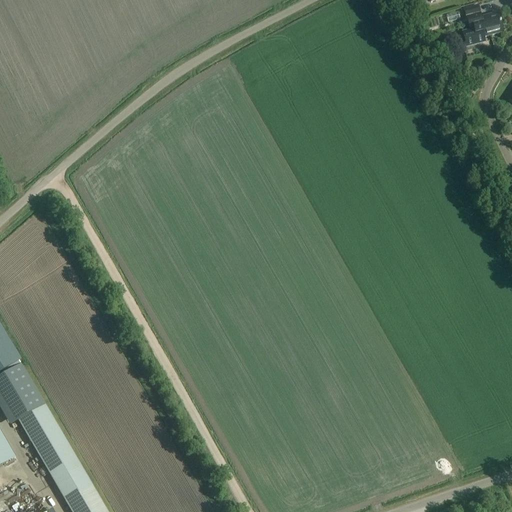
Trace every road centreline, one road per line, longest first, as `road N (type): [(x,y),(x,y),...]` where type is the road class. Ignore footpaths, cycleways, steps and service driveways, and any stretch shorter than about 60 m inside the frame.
road 1 (track): [(248,511),(54,174)]
road 2 (unclassified): [(0,223),(150,92),(311,0)]
road 3 (residential): [(511,162),(488,113),(488,86),(511,46)]
